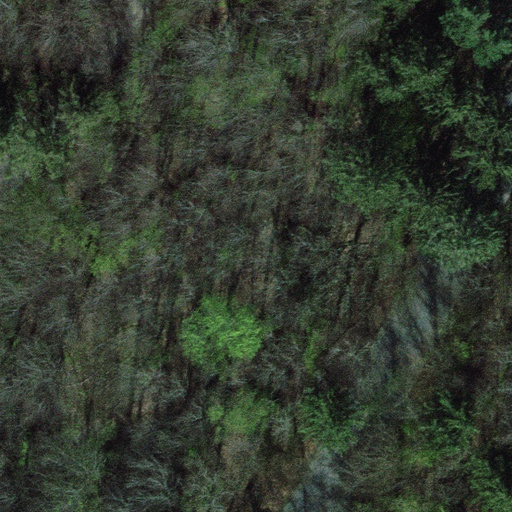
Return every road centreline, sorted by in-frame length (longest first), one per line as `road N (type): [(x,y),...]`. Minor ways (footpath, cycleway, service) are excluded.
road 1 (unclassified): [(311,511),(379,400),(511,141)]
road 2 (track): [(0,180),(142,0)]
